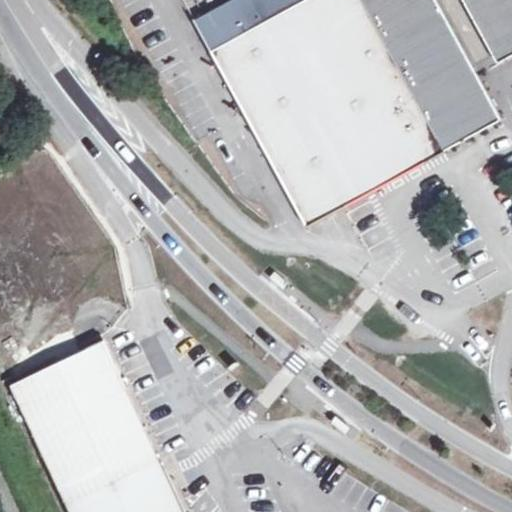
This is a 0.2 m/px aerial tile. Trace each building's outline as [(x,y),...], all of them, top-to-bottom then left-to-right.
[(266,24),(252,0),(236,0),(203,18),(221,49),(266,24)] [(446,152),(439,139),(413,90),(378,26),(363,0),(252,0),(266,24),(221,49),(213,53),(310,232),(337,217),(401,182),(425,169),(448,156),(446,152)] [(511,0),(363,0),(378,26),(413,90),(439,139),(474,120),(476,113),(477,106),(456,67),(442,39),(425,7),(421,0),(473,0),(499,48),(511,41),(511,0)] [(474,120),(439,139),(446,152),(473,136),(500,121),(436,0),(465,0),(500,65),(511,58),(511,41),(499,48),(473,0),(421,0),(425,7),(442,39),(456,67),(477,106),(476,113),(474,120)] [(272,273),(267,279),(282,292),(288,286),(272,273)] [(13,389),(38,445),(131,403),(125,391),(117,373),(105,347),(13,389)] [(145,436),(131,403),(38,445),(66,505),(159,464),(145,436)] [(329,425),(344,437),(349,431),(334,418),(329,425)] [(179,511),(171,492),(159,464),(66,505),(69,511),(179,511)]
